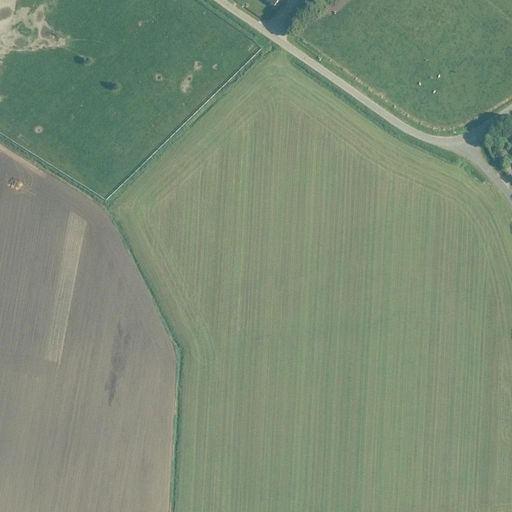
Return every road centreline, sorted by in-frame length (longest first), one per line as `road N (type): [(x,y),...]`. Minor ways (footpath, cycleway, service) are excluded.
road 1 (unclassified): [(460,148),(384,115),(221,0)]
road 2 (track): [(0,144),(113,218)]
